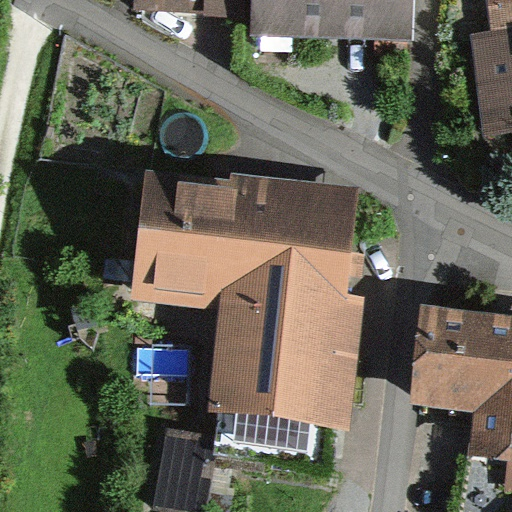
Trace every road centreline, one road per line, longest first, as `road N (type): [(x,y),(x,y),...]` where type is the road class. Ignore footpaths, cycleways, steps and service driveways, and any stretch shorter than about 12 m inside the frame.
road 1 (residential): [(428,203),(47,0)]
road 2 (residential): [(428,203),(383,511)]
road 3 (residential): [(431,0),(428,203)]
road 4 (track): [(43,0),(28,23),(0,180)]
